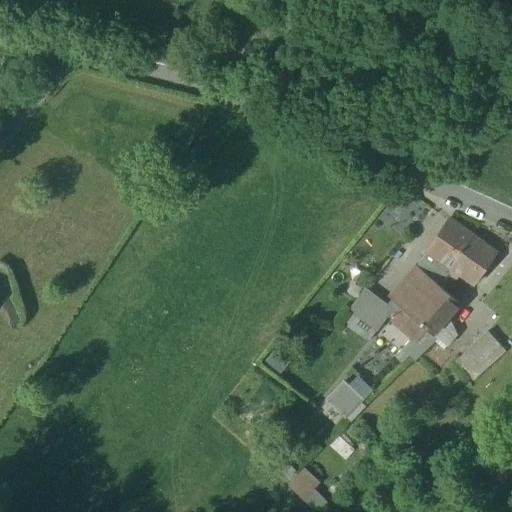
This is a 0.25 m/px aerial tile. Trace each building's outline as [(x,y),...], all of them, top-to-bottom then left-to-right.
[(426,251),(428,252),(451,268),(473,236),(472,236),(473,235),(449,219),(426,251)] [(496,252),(473,236),(451,268),(474,284),(496,252)] [(401,308),(412,317),(439,286),(447,274),(451,268),(428,252),(417,266),(416,265),(391,299),(401,308)] [(439,286),(446,292),(447,291),(455,280),(447,274),(439,286)] [(446,292),(439,286),(412,317),(427,329),(433,334),(434,333),(449,316),(461,303),(447,291),(446,292)] [(351,312),(362,320),(378,298),(366,289),(349,310),(351,312)] [(21,320),(10,298),(3,307),(13,328),(21,320)] [(362,320),(376,331),(387,315),(388,316),(393,309),(378,298),(362,320)] [(417,340),(427,329),(412,317),(401,308),(391,319),(416,341),(417,340)] [(368,342),(376,331),(362,320),(351,312),(342,323),(368,342)] [(458,335),(449,316),(434,333),(439,338),(448,346),(458,335)] [(417,340),(427,349),(438,339),(439,338),(434,333),(433,334),(427,329),(417,340)] [(456,361),(473,380),(505,350),(488,331),(456,361)] [(415,360),(427,349),(417,340),(416,341),(406,352),(415,360)] [(278,344),(263,365),(279,376),(294,356),(278,344)] [(357,375),(348,385),(362,399),(371,389),(357,375)] [(344,381),(332,394),(336,398),(348,385),(344,381)] [(326,400),(344,418),(362,399),(348,385),(336,398),(332,394),(326,400)]
